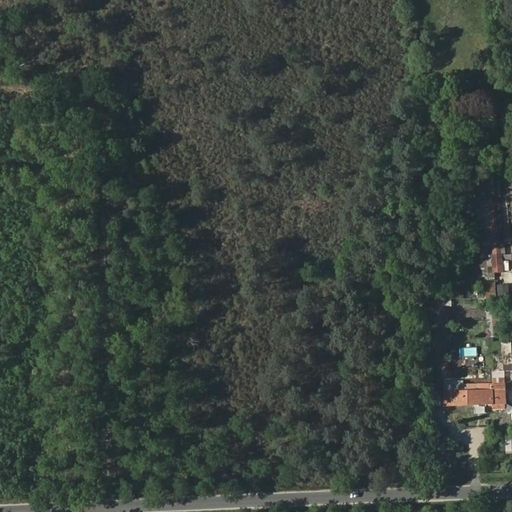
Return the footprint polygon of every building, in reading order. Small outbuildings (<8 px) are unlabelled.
[(500,255),(496,199),(494,173),(488,174),(494,256),(500,255)] [(502,272),(501,259),(511,257),(511,254),(505,255),(500,255),(494,256),(495,272),(502,272)] [(496,298),(495,283),(485,283),(486,298),(496,298)] [(511,343),(508,306),(487,307),(489,337),(501,336),(501,344),(511,343)] [(442,363),(442,378),(451,378),(451,363),(442,363)] [(505,403),(504,379),(501,380),(501,384),(493,384),(493,390),(445,392),(445,406),(493,404),(505,403)] [(493,390),(493,384),(445,386),(445,392),(493,390)]
